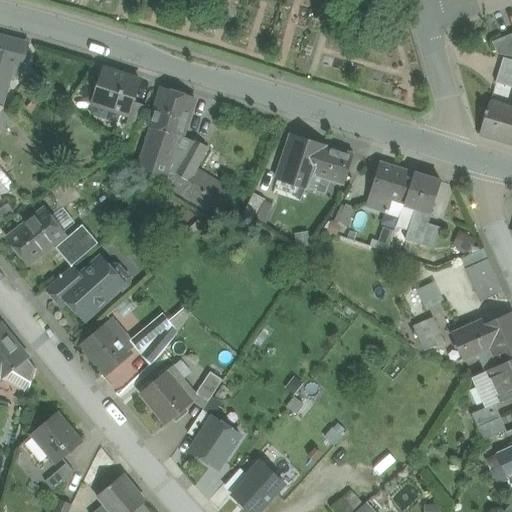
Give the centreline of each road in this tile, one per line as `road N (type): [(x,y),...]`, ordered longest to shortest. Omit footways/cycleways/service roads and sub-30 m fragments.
road 1 (secondary): [(0,13),(466,155)]
road 2 (residential): [(0,295),(185,511)]
road 3 (residential): [(466,155),(427,23)]
